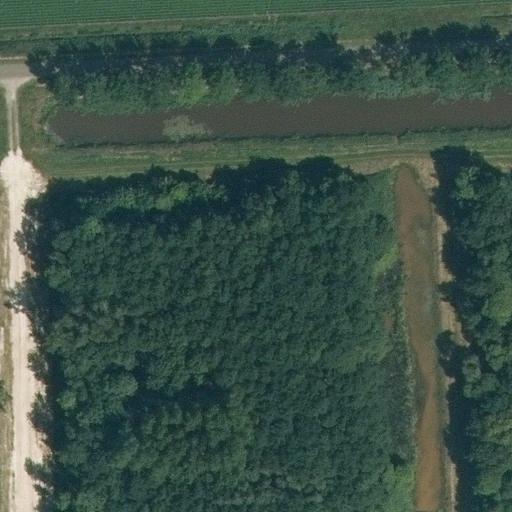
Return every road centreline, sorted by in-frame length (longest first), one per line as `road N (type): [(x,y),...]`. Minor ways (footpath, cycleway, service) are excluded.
road 1 (unclassified): [(0,72),(511,45)]
road 2 (track): [(511,144),(0,170)]
road 3 (track): [(447,148),(459,511)]
